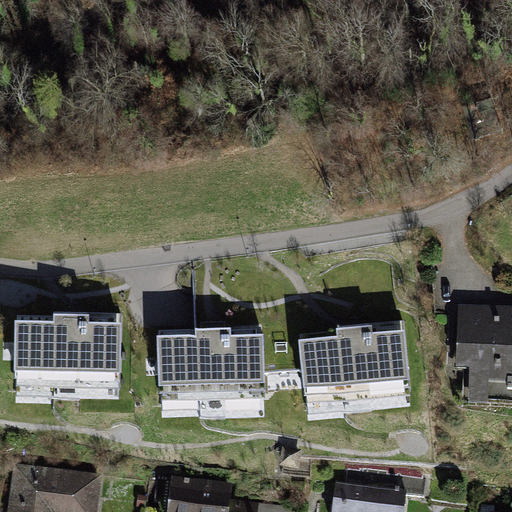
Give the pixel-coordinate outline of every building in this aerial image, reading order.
[(490,104),(466,111),(474,139),(498,132),(490,104)] [(426,125),(405,131),(412,153),(432,147),(426,125)] [(511,312),(463,312),(462,372),(476,372),(476,407),(490,407),(490,386),(511,386),(511,312)] [(59,333),(19,333),(18,384),(122,385),(122,334),(89,334),(89,326),(59,326),(59,333)] [(343,348),(305,352),(310,398),(411,387),(406,341),(375,345),(374,336),(342,340),(343,348)] [(201,347),(162,349),(165,398),(266,393),(264,344),(232,346),(232,338),(200,340),(201,347)] [(304,453),(283,450),(281,469),(301,471),(304,453)] [(97,511),(100,478),(9,473),(6,511),(97,511)] [(231,488),(170,482),(166,511),(256,511),(258,499),(230,497),(231,488)] [(405,511),(407,495),(335,487),(332,511),(405,511)]
